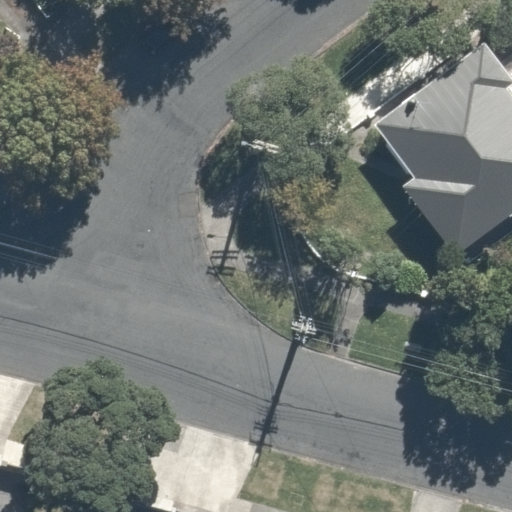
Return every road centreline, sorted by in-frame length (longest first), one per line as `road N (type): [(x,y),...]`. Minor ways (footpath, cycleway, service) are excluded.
road 1 (residential): [(79,335),(511,455)]
road 2 (residential): [(79,335),(111,219),(164,110),(280,0)]
